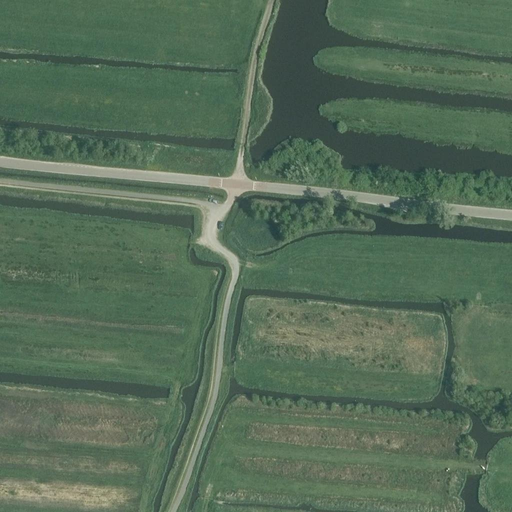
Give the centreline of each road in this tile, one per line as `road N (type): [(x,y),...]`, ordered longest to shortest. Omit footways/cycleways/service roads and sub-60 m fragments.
road 1 (tertiary): [(511,215),(0,163)]
road 2 (track): [(239,187),(250,75),(271,0)]
